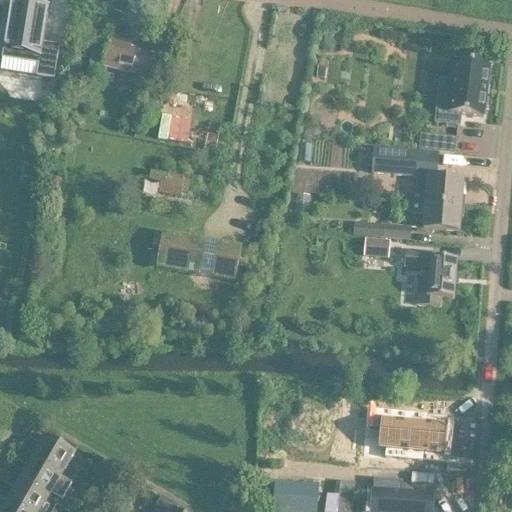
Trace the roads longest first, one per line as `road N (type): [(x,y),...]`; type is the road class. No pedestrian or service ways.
road 1 (residential): [(480,511),(511,72)]
road 2 (residential): [(511,32),(268,0)]
